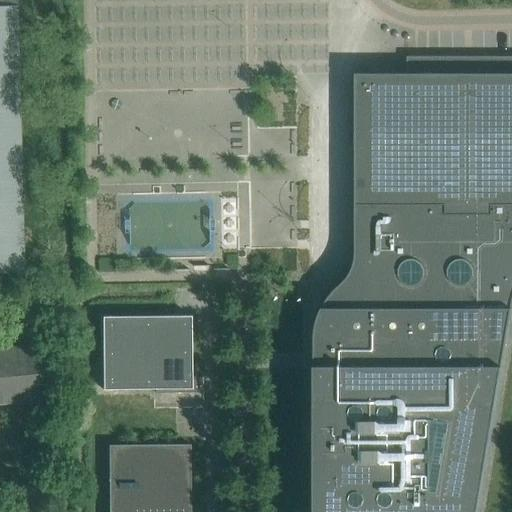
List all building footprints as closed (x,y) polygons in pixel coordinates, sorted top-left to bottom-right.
[(0,0),(0,272),(24,272),(17,0),(0,0)] [(478,511),(511,316),(511,312),(511,55),(407,56),(407,73),(356,73),(356,252),(355,264),(353,269),(350,274),(347,278),(344,281),(333,292),(328,297),(319,317),(316,327),(315,339),(315,511),(478,511)] [(191,316),(102,317),(103,389),(156,389),(156,393),(196,392),(196,367),(192,367),(191,316)] [(0,402),(36,399),(31,347),(0,350),(0,402)] [(190,511),(190,444),(108,445),(109,511),(190,511)]
